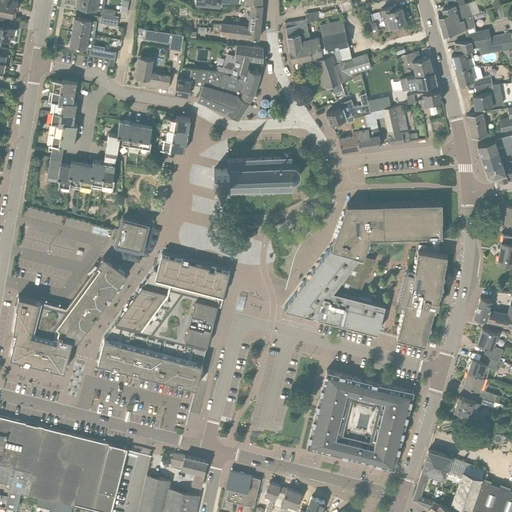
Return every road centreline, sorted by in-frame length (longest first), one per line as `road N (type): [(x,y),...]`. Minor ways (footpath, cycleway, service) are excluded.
road 1 (tertiary): [(402,495),(459,301),(466,189)]
road 2 (residential): [(305,119),(232,125),(169,100),(119,92),(96,74),(36,65)]
road 3 (residential): [(0,270),(36,65)]
road 4 (residential): [(402,495),(220,451)]
road 5 (residential): [(462,148),(337,160),(305,119)]
road 6 (tertiary): [(462,148),(422,0)]
road 7 (residential): [(305,119),(276,61),(271,0)]
